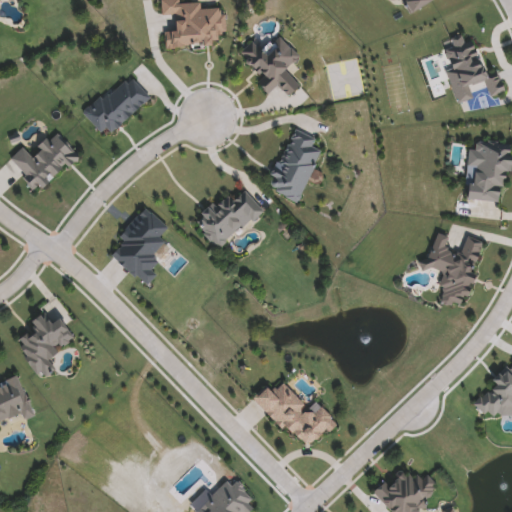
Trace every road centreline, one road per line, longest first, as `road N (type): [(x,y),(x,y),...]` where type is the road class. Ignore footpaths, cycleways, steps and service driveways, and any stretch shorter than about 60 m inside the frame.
road 1 (residential): [(511,7),(490,332),(305,511)]
road 2 (residential): [(0,211),(72,266),(311,507)]
road 3 (residential): [(48,248),(130,165),(204,121)]
